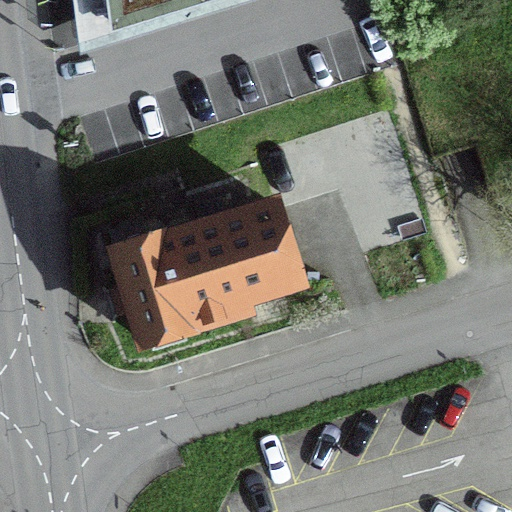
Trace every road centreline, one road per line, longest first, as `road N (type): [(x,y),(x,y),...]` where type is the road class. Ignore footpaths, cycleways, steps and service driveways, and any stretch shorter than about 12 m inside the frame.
road 1 (residential): [(41,450),(511,312)]
road 2 (tertiary): [(0,140),(32,378)]
